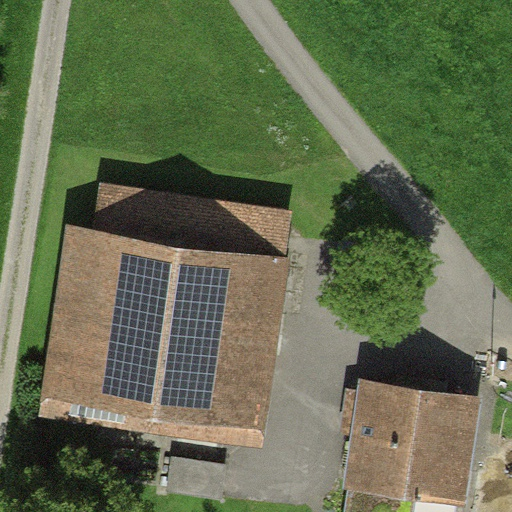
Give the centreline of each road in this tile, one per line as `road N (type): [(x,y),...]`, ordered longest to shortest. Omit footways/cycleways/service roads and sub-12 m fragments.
road 1 (track): [(511,333),(249,0)]
road 2 (track): [(0,255),(34,0)]
